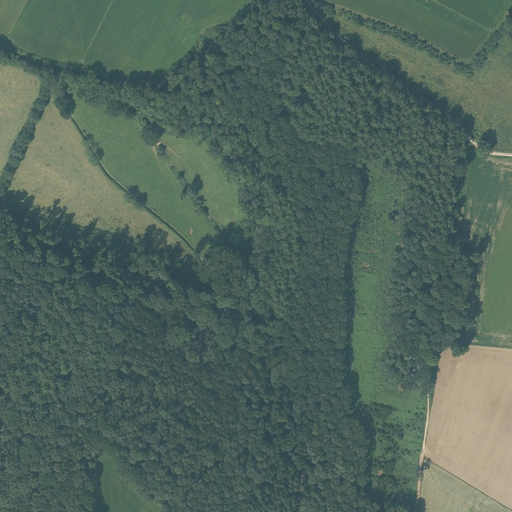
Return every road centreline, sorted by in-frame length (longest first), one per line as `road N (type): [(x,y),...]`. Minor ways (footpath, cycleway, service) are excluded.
road 1 (track): [(58,72),(61,95),(107,173),(179,233),(270,336),(289,378),(320,511)]
road 2 (track): [(415,511),(427,412),(425,218),(460,141)]
road 3 (track): [(305,0),(366,60),(470,139)]
